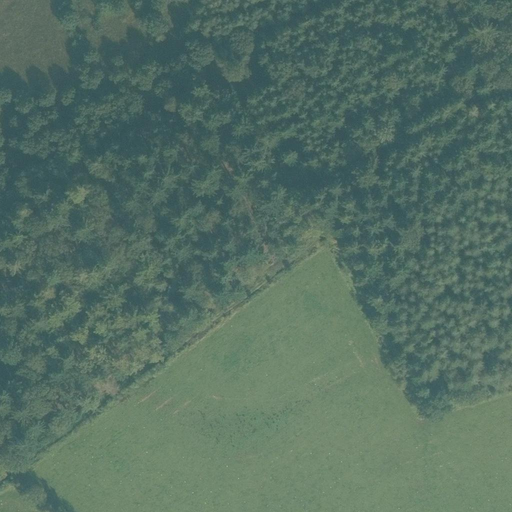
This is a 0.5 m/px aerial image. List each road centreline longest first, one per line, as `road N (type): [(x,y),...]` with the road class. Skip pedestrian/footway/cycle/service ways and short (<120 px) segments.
road 1 (track): [(0,474),(319,234)]
road 2 (track): [(504,91),(302,203),(319,234)]
road 3 (track): [(0,214),(203,52)]
road 4 (track): [(302,203),(203,52),(181,0)]
road 5 (track): [(319,234),(422,409)]
